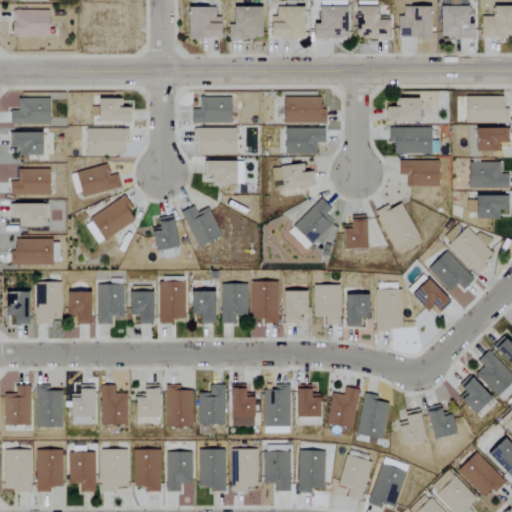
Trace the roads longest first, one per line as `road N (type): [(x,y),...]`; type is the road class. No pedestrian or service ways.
road 1 (tertiary): [(0,69),(511,74)]
road 2 (residential): [(0,354),(310,354),(405,373),(432,366)]
